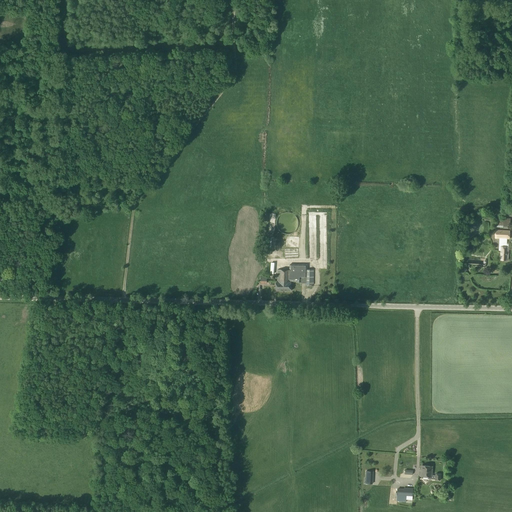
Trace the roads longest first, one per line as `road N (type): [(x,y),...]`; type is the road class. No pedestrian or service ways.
road 1 (tertiary): [(511,308),(0,297)]
road 2 (track): [(232,0),(233,75),(135,202),(122,300)]
